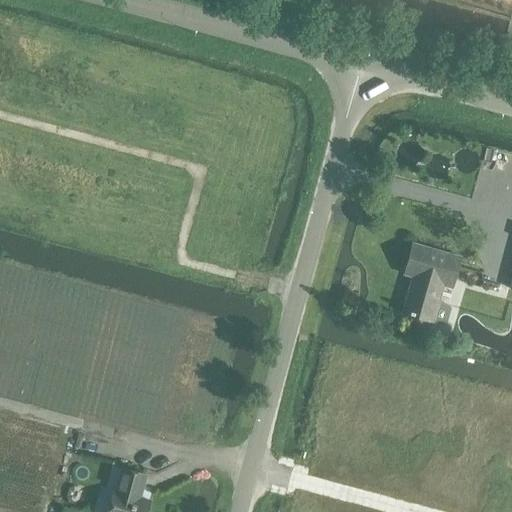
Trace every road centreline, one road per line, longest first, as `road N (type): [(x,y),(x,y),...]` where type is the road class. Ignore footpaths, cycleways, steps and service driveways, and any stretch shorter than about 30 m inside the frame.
road 1 (unclassified): [(250,511),(368,83)]
road 2 (unclassified): [(368,83),(119,0)]
road 3 (unclassified): [(511,119),(368,83)]
